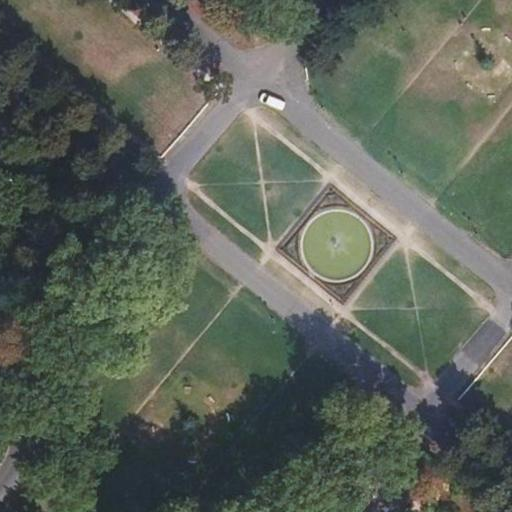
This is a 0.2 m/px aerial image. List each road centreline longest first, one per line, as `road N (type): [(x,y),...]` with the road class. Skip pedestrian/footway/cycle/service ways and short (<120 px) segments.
road 1 (residential): [(151,200),(419,419)]
road 2 (residential): [(511,292),(253,80)]
road 3 (residential): [(102,257),(49,346),(31,420),(33,463)]
road 4 (residential): [(0,76),(151,200)]
road 5 (residential): [(253,80),(151,200)]
road 6 (residential): [(419,419),(511,310)]
road 7 (residential): [(253,80),(153,0)]
road 8 (residential): [(419,419),(511,495)]
